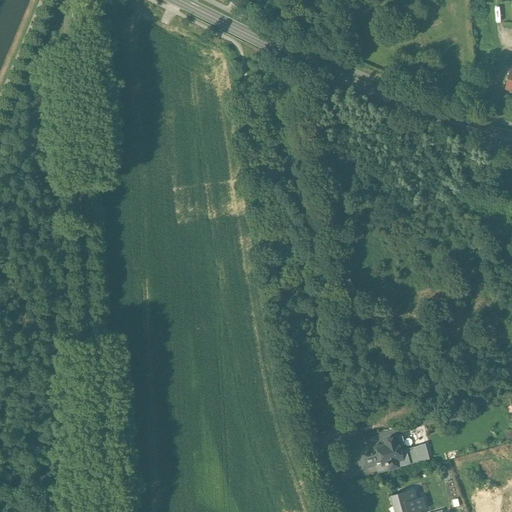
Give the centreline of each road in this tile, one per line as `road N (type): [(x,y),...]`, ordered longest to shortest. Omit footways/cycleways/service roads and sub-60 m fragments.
road 1 (unclassified): [(95,511),(70,0)]
road 2 (secondary): [(178,0),(401,105),(511,141)]
